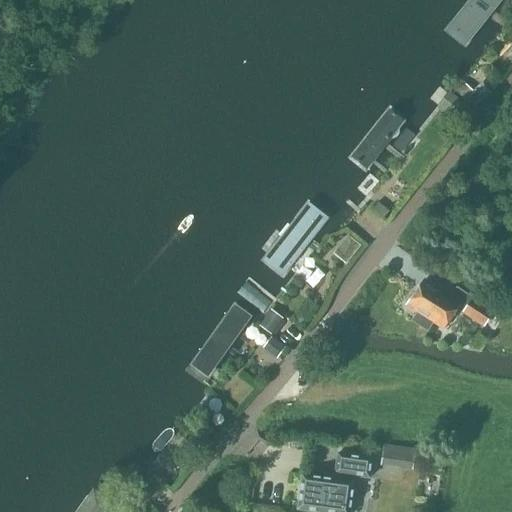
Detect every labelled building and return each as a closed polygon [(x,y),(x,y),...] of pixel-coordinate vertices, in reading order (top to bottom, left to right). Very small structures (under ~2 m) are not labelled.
[(511,13),(511,0),(460,0),(425,47),(465,77),(511,13)] [(360,199),(428,119),(393,88),(392,88),(326,169),(360,199)] [(454,94),(441,110),(460,124),(473,108),(454,94)] [(280,297),(344,217),(304,185),(248,266),(280,297)] [(389,212),(377,203),(372,209),(384,218),(389,212)] [(423,283),(409,305),(445,329),(459,309),(452,305),(452,304),(449,302),(450,300),(423,283)] [(464,312),(484,325),(493,312),(472,299),(464,312)] [(254,317),(234,303),(188,365),(208,379),(254,317)] [(272,312),(260,329),(273,338),(285,322),(272,312)] [(285,348),(272,338),(265,348),(278,357),(285,348)] [(189,433),(181,443),(194,453),(203,443),(189,433)] [(385,448),(383,468),(411,471),(413,451),(385,448)] [(303,476),(299,509),(318,511),(350,511),(355,483),(303,476)] [(91,487),(74,511),(100,511),(109,499),(91,487)]
